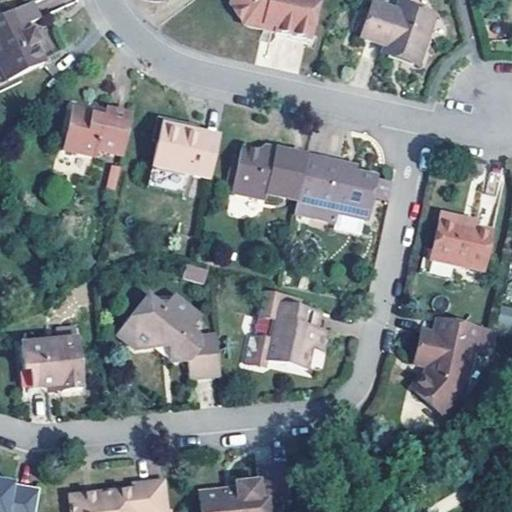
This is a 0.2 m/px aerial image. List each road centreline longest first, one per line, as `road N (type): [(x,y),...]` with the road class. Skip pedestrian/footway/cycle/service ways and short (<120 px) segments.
road 1 (residential): [(420,120),(367,367),(348,396),(331,408),(251,420),(47,437),(0,428)]
road 2 (residential): [(109,0),(134,34),(190,68),(420,120)]
